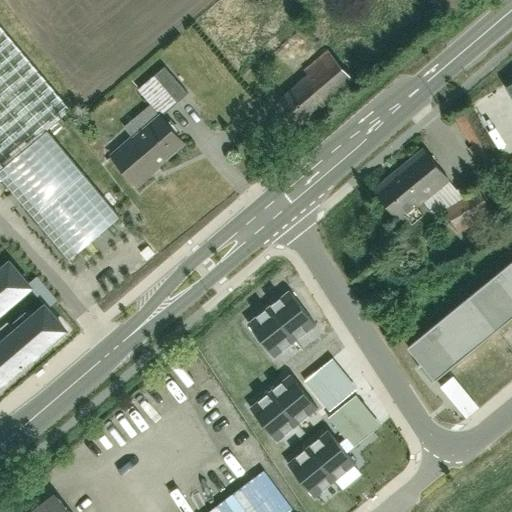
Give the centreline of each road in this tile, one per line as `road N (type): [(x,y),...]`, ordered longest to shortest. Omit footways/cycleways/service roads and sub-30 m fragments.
road 1 (tertiary): [(274,212),(0,447)]
road 2 (tertiary): [(511,11),(274,212)]
road 3 (residential): [(440,443),(274,212)]
